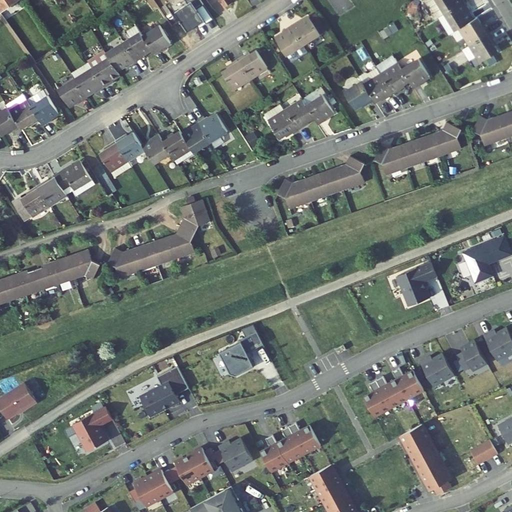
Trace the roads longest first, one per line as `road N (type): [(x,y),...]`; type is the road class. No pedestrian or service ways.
road 1 (track): [(0,450),(138,364),(511,215)]
road 2 (residential): [(53,491),(199,422),(293,397),(389,345),(511,296)]
road 3 (residential): [(0,158),(50,150),(286,0)]
road 4 (residential): [(243,179),(511,85)]
road 5 (residential): [(0,256),(243,179)]
